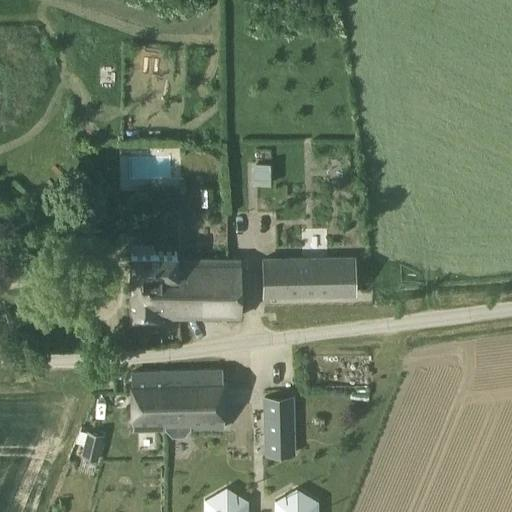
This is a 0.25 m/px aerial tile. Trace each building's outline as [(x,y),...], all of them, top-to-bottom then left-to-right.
[(252,163),(253,185),(270,184),(269,162),(252,163)] [(130,320),(160,320),(160,316),(240,316),(240,258),(177,258),(177,252),(130,252),(130,320)] [(355,255),(262,257),(262,296),(356,295),(355,255)] [(224,429),(222,369),(131,371),(133,432),(167,431),(171,436),(184,435),(188,430),(224,429)] [(292,396),(264,397),(265,417),(276,416),(277,454),(294,453),(292,396)] [(82,450),(99,454),(104,434),(87,430),(82,450)] [(248,511),(248,499),(226,486),(204,499),(203,511),(248,511)] [(318,511),(318,500),(296,487),(274,500),(273,511),(318,511)]
